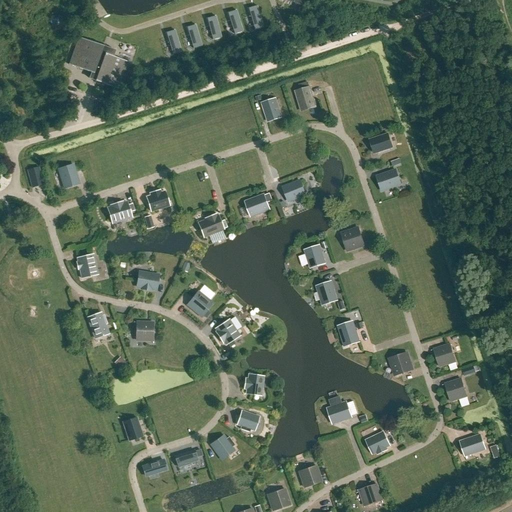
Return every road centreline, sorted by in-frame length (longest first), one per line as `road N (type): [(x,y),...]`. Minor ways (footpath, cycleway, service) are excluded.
road 1 (residential): [(298,511),(309,499),(419,446),(440,424),(347,141),(331,130),(300,129),(57,210)]
road 2 (residential): [(52,217),(58,258),(74,287),(181,321),(220,369),(224,400),(212,422),(134,462),(142,511)]
road 3 (track): [(511,412),(386,29)]
road 4 (track): [(97,122),(474,0)]
